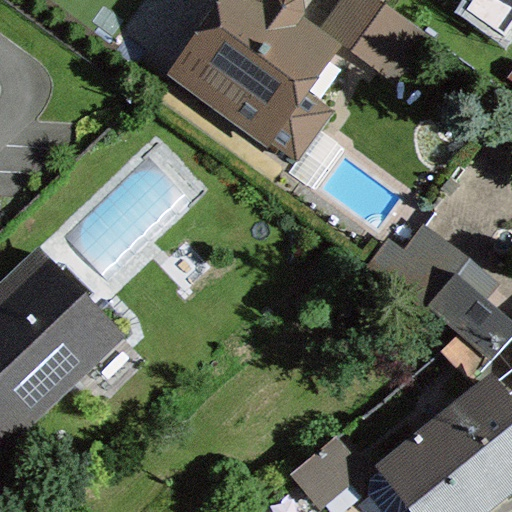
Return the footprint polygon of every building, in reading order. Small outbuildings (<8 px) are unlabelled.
[(263,0),(226,0),(209,24),(186,55),(226,85),(214,101),(268,140),(270,137),(298,159),(334,110),(315,96),(342,57),(293,22),(299,2),(296,0),(271,0),(267,3),(263,0)] [(412,21),(383,0),(347,0),(327,28),(379,66),(412,21)] [(504,32),(511,20),(511,0),(470,0),(466,6),(504,32)] [(424,226),(384,277),(409,297),(413,292),(449,246),(424,226)] [(449,246),(413,292),(434,309),(435,308),(457,280),(470,263),(449,246)] [(0,443),(1,445),(118,334),(40,253),(0,291),(0,295),(4,299),(0,303),(0,443)] [(495,282),(470,263),(457,280),(482,300),(495,282)] [(457,280),(435,308),(458,326),(459,325),(494,352),(511,329),(511,323),(482,300),(457,280)] [(471,376),(486,358),(459,334),(443,352),(471,376)] [(511,405),(493,382),(424,438),(480,507),(511,482),(511,481),(511,405)] [(361,466),(335,435),(293,471),(319,502),(361,466)] [(424,438),(388,466),(415,500),(425,511),(474,511),(480,507),(424,438)] [(415,500),(388,466),(372,479),(370,493),(385,511),(400,511),(415,500)]
